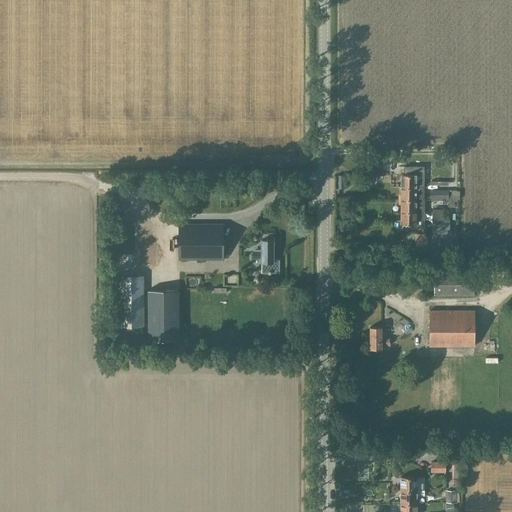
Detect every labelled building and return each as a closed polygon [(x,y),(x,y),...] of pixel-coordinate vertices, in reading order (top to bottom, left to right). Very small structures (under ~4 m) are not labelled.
[(401,187),(424,187),(424,166),(404,166),(404,174),(401,174),(401,187)] [(424,199),(424,187),(401,187),(401,199),(424,199)] [(424,211),(424,199),(401,199),(401,211),(424,211)] [(424,211),(401,211),(401,224),(412,224),(412,228),(424,228),(424,211)] [(443,229),(443,216),(433,216),(433,229),(443,229)] [(179,259),(223,259),(223,223),(179,224),(179,259)] [(273,259),(273,240),(262,240),(262,251),(253,251),(253,258),(261,258),(261,262),(263,262),(263,272),(279,272),(279,259),(273,259)] [(474,294),(474,270),(434,270),(434,294),(474,294)] [(118,327),(144,326),(144,275),(118,275),(118,327)] [(149,290),(149,340),(180,340),(179,289),(149,290)] [(474,346),(474,310),(430,310),(430,346),(474,346)] [(390,345),(390,338),(382,338),(382,327),(370,327),(370,349),(382,349),(382,345),(390,345)] [(445,472),(445,461),(431,461),(431,472),(445,472)] [(417,490),(417,489),(417,476),(401,476),(401,489),(417,490)] [(401,489),(401,502),(417,503),(417,495),(424,495),(424,490),(417,489),(417,490),(401,489)] [(446,503),(454,502),(457,502),(457,490),(446,490),(446,503)] [(416,511),(417,503),(401,502),(400,511),(416,511)]
